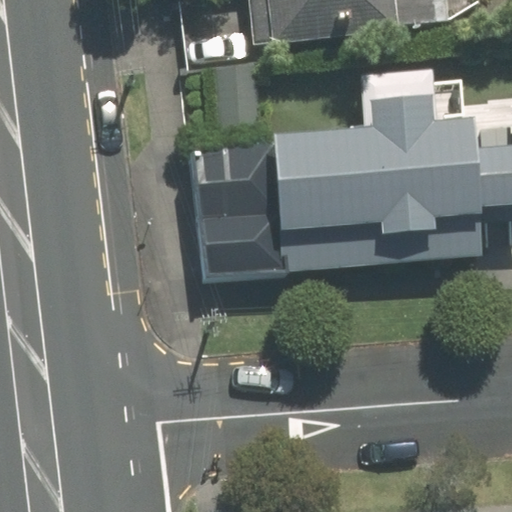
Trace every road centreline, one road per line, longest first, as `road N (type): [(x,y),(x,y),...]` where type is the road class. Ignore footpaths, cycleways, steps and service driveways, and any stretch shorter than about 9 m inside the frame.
road 1 (residential): [(40,432),(511,396)]
road 2 (secondary): [(0,124),(40,432)]
